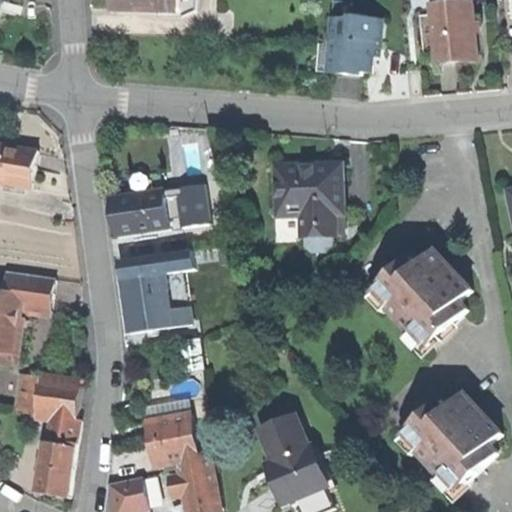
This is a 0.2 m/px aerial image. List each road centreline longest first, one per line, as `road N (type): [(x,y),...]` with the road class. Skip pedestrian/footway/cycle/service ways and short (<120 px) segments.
road 1 (residential): [(75,96),(423,117),(511,110)]
road 2 (residential): [(88,511),(108,335),(75,96)]
